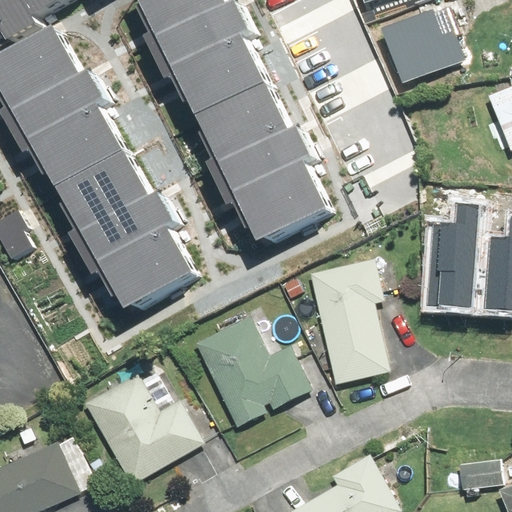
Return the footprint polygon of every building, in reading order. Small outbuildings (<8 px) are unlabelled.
[(0,0),(0,36),(66,0),(0,0)] [(217,0),(139,0),(133,3),(257,248),(326,213),(312,185),(321,180),(296,131),(285,137),(246,60),(259,54),(234,4),(223,9),(217,0)] [(440,10),(398,26),(418,76),(459,61),(440,10)] [(56,32),(0,64),(0,88),(129,307),(195,268),(179,240),(188,235),(160,189),(149,195),(106,121),(118,113),(90,65),(79,71),(56,32)] [(511,86),(498,92),(511,129),(511,86)] [(432,222),(424,303),(471,307),(480,206),(455,204),(453,224),(432,222)] [(488,231),(481,312),(511,314),(511,213),(509,233),(488,231)] [(384,253),(317,271),(346,379),(414,361),(384,253)] [(261,309),(202,336),(245,428),(325,391),(303,344),(282,354),(261,309)] [(152,372),(92,407),(139,486),(220,438),(194,394),(173,407),(152,372)] [(61,437),(0,466),(0,511),(56,511),(89,497),(61,437)] [(383,453),(287,507),(290,511),(412,511),(415,511),(383,453)] [(460,464),(463,492),(506,487),(503,459),(460,464)]
